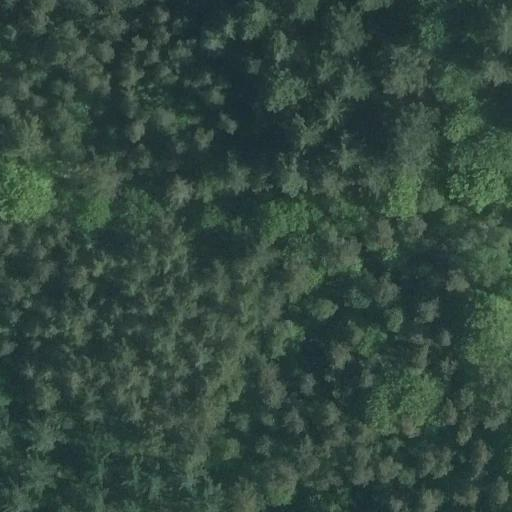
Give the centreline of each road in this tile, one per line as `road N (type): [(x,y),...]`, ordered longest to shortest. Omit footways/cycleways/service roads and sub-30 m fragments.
road 1 (track): [(411,0),(456,144),(325,186),(247,192),(169,191),(0,162)]
road 2 (track): [(456,144),(511,305)]
